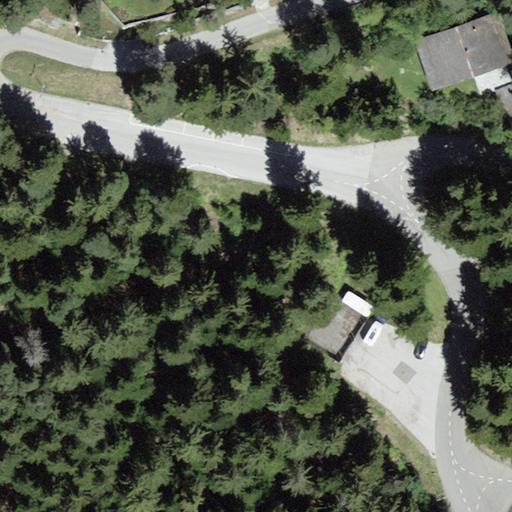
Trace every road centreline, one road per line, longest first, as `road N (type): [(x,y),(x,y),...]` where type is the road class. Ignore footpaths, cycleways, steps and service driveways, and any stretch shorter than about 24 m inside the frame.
road 1 (residential): [(389,201),(353,181),(287,163),(46,114),(0,95)]
road 2 (residential): [(0,36),(125,64),(163,61),(365,0)]
road 3 (residential): [(462,478),(444,423),(443,286),(413,223),(389,201)]
road 4 (track): [(258,157),(0,245)]
road 5 (residential): [(511,167),(444,145),(417,151),(399,166),(389,201)]
